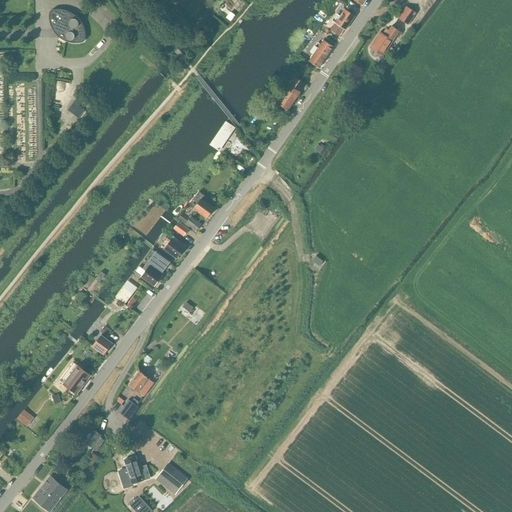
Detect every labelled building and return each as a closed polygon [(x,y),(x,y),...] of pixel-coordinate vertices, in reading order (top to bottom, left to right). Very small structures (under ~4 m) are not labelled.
[(408,25),(416,13),(406,6),(398,18),(408,25)] [(73,14),(67,11),(63,10),(60,9),(56,9),(51,10),(52,12),(49,12),(49,16),(49,20),(50,23),(51,27),(53,31),(56,35),(59,37),(63,40),(67,42),(71,43),(77,43),(83,42),(83,40),(85,40),(85,36),(85,34),(84,30),(83,27),(82,24),(80,20),(77,17),(75,15),(73,14)] [(335,23),(331,29),(332,30),(340,36),(344,29),(345,30),(355,16),(345,9),(340,16),(335,23)] [(401,33),(392,26),(389,30),(387,29),(383,34),(380,32),(370,47),(382,56),(393,41),(393,40),(397,35),(399,36),(401,33)] [(318,68),(319,68),(333,47),(324,40),(309,62),(318,68)] [(372,78),(365,73),(360,80),(368,85),(372,78)] [(288,110),(306,84),(294,76),(285,88),(287,89),(277,103),(288,110)] [(72,104),(68,110),(70,112),(77,117),(78,118),(85,110),(83,109),(76,104),(74,102),(72,104)] [(226,122),(210,145),(219,151),(235,128),(226,122)] [(245,164),(245,166),(248,169),(256,159),(252,156),(247,163),(245,164)] [(207,218),(211,213),(212,213),(214,211),(214,209),(215,208),(202,198),(194,208),(207,218)] [(180,215),(177,219),(189,228),(190,226),(187,223),(188,222),(180,215)] [(197,231),(201,225),(192,217),(188,222),(187,223),(190,226),(197,231)] [(183,234),(188,228),(180,222),(175,229),(183,234)] [(166,237),(158,247),(173,258),(175,256),(177,258),(184,248),(177,242),(179,240),(173,236),(172,238),(171,240),(166,237)] [(156,286),(160,281),(159,280),(162,275),(161,274),(169,262),(156,252),(139,275),(154,286),(155,285),(156,286)] [(315,257),(311,262),(318,268),(322,263),(315,257)] [(116,296),(116,297),(118,299),(125,304),(132,295),(124,288),(123,288),(120,292),(116,296)] [(138,301),(133,297),(127,305),(132,309),(138,301)] [(188,300),(182,307),(189,313),(195,306),(188,300)] [(111,330),(105,326),(100,332),(106,336),(111,330)] [(104,355),(112,344),(101,335),(92,346),(104,355)] [(77,394),(91,375),(73,362),(59,380),(77,394)] [(139,370),(128,384),(139,393),(144,396),(154,382),(149,379),(150,379),(139,370)] [(57,394),(51,396),(54,404),(60,402),(57,394)] [(126,403),(119,412),(128,419),(135,409),(137,406),(136,404),(129,399),(126,403)] [(27,426),(34,418),(24,411),(18,419),(27,426)] [(96,451),(104,440),(100,437),(102,436),(92,428),(83,441),(96,451)] [(91,466),(98,457),(91,452),(85,461),(91,466)] [(127,468),(118,471),(123,489),(134,485),(133,484),(144,480),(151,478),(150,475),(146,465),(139,468),(136,457),(126,460),(125,460),(127,468)] [(167,463),(159,474),(179,489),(187,478),(167,463)] [(50,475),(32,498),(49,511),(50,511),(68,490),(50,475)] [(136,511),(150,511),(152,511),(139,497),(130,505),(136,511)]
